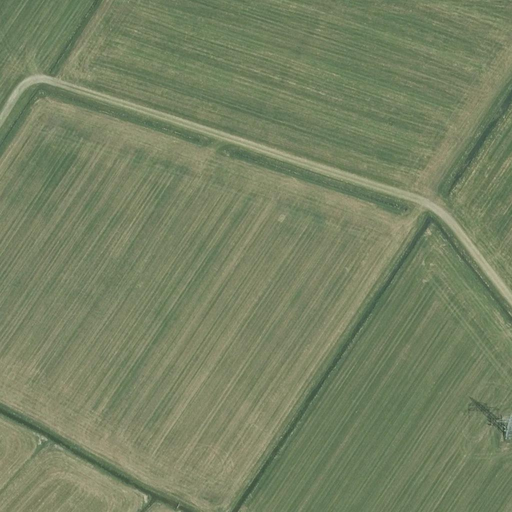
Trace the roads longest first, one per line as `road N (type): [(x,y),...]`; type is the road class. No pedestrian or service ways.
road 1 (track): [(0,117),(20,84),(45,79),(424,201),(439,207),(511,300)]
road 2 (track): [(413,219),(511,68)]
